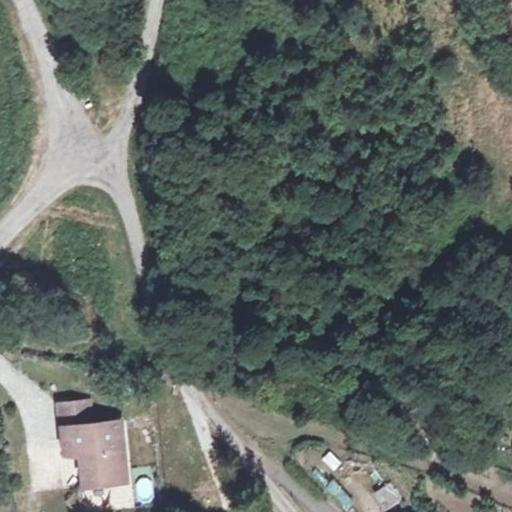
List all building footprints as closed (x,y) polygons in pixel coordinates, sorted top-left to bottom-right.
[(58,404),(61,425),(91,422),(89,400),(58,404)] [(91,422),(61,425),(64,449),(75,452),(83,453),(87,484),(127,481),(121,420),(91,422)] [(79,485),(87,484),(83,453),(75,452),(79,485)] [(153,480),(136,481),(138,504),(154,503),(153,480)] [(346,508),(354,495),(336,483),(328,496),(346,508)] [(392,483),(374,494),(384,511),(397,511),(406,507),(392,483)]
